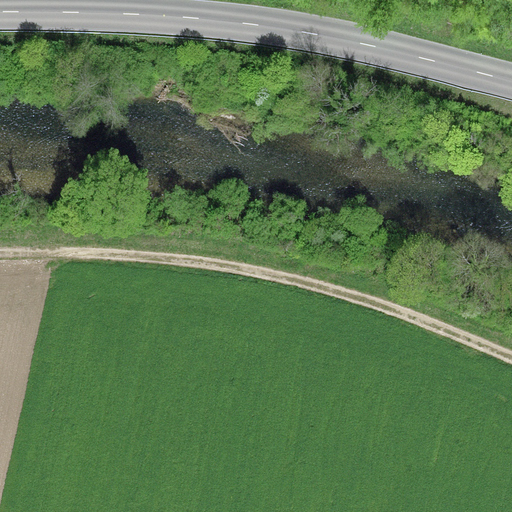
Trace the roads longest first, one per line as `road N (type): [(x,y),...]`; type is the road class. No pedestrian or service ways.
road 1 (track): [(511,368),(270,283),(125,263),(0,263)]
road 2 (primary): [(0,11),(315,33),(511,81)]
